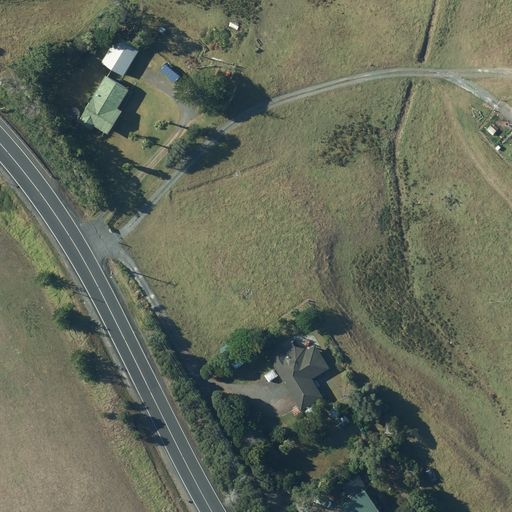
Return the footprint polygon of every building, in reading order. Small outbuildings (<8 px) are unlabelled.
[(116,37),(101,62),(125,76),(140,51),(116,37)] [(131,86),(107,74),(92,103),(90,101),(79,122),(98,132),(100,128),(110,133),(121,110),(119,109),(131,86)] [(231,102),(237,84),(221,79),(216,97),(231,102)] [(231,324),(215,336),(226,351),(242,339),(231,324)] [(282,343),(265,354),(301,410),(323,396),(313,379),(330,368),(315,344),(305,350),(300,342),(286,350),(282,343)] [(384,511),(365,484),(342,500),(350,511),(384,511)]
